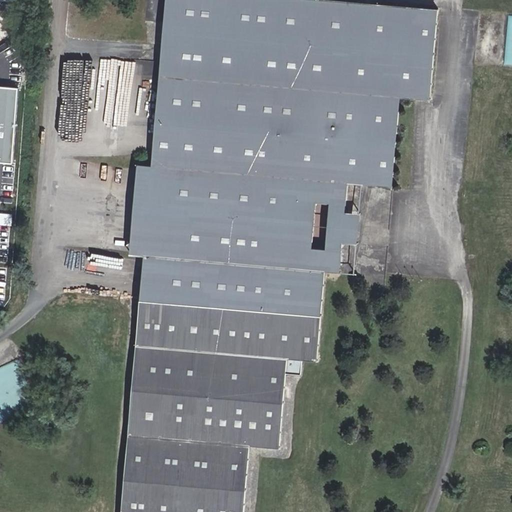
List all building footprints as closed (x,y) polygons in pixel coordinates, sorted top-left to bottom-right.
[(333,180),(348,182),(392,186),(400,96),(429,99),(437,8),(334,0),(166,0),(153,165),(169,166),(160,257),(144,255),(121,511),(244,511),(249,444),(279,447),(286,372),(300,373),(301,359),(317,360),(325,270),(310,269),(316,201),(331,203),(333,180)] [(19,88),(0,86),(0,161),(13,163),(19,88)] [(169,166),(153,165),(138,164),(128,254),(144,255),(160,257),(169,166)] [(346,211),(348,182),(333,180),(331,203),(346,204),(345,207),(344,211),(344,216),(343,220),(342,223),(340,227),(343,227),(342,230),(340,234),(339,236),(337,239),(334,242),(331,244),(328,246),(325,270),(340,272),(343,242),(357,243),(360,212),(346,211)] [(346,204),(331,203),(328,246),(331,244),(334,242),(337,239),(339,236),(340,234),(342,230),(343,227),(340,227),(342,223),(343,220),(344,216),(344,211),(345,207),(346,204)]
